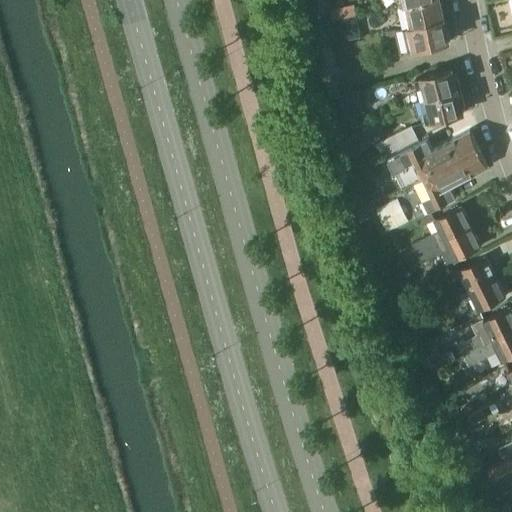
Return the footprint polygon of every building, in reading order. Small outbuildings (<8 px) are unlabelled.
[(439,0),(425,0),(399,6),(403,27),(444,18),(439,0)] [(333,22),(356,16),(354,5),(330,10),(333,22)] [(444,18),(403,27),(397,28),(402,51),(449,40),(444,18)] [(461,89),(456,73),(454,73),(452,68),(416,78),(421,100),(428,98),(461,89)] [(367,86),(338,95),(345,116),(364,111),(360,97),(370,94),(367,86)] [(465,106),(461,89),(428,98),(421,100),(427,121),(464,112),(463,107),(465,106)] [(382,156),(418,138),(412,127),(377,145),(382,156)] [(470,129),(433,148),(428,138),(400,152),(416,182),(480,148),(470,129)] [(480,148),(416,182),(429,208),(456,195),(451,184),(488,165),(480,148)] [(403,186),(367,204),(383,237),(431,213),(429,208),(416,182),(400,152),(389,158),(403,186)] [(426,248),(472,226),(461,204),(434,218),(440,230),(415,242),(418,250),(426,248)] [(481,245),(472,226),(426,248),(418,250),(423,260),(448,247),(453,259),(481,245)] [(451,298),(496,275),(486,255),(458,268),(466,284),(458,288),(457,284),(446,289),(451,298)] [(506,295),(496,275),(451,298),(445,301),(450,310),(465,302),(463,298),(471,294),(478,309),(506,295)] [(493,339),(511,329),(511,308),(510,305),(483,319),(474,323),(478,332),(460,342),(465,353),(493,339)] [(511,354),(511,329),(493,339),(465,353),(470,363),(498,350),(503,359),(511,354)] [(451,349),(439,355),(444,364),(455,358),(451,349)] [(485,391),(467,400),(473,411),(490,403),(485,391)] [(511,391),(510,393),(494,401),(500,412),(511,406),(511,391)] [(511,443),(505,447),(499,450),(504,460),(511,455),(511,443)] [(500,462),(488,468),(493,478),(507,471),(502,461),(500,462)]
